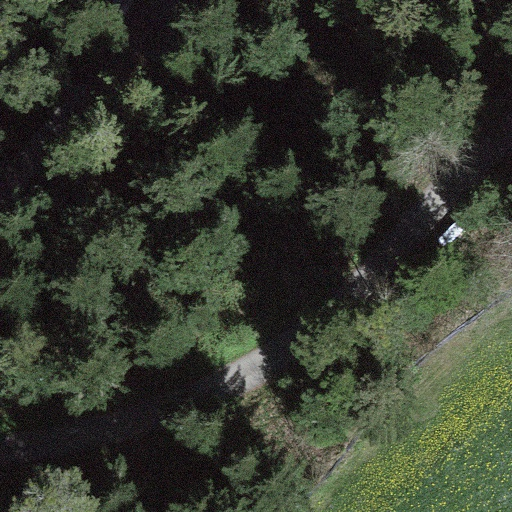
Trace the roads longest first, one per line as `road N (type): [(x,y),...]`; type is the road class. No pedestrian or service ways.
road 1 (residential): [(0,451),(169,411),(286,351),(511,133)]
road 2 (track): [(170,0),(0,195)]
